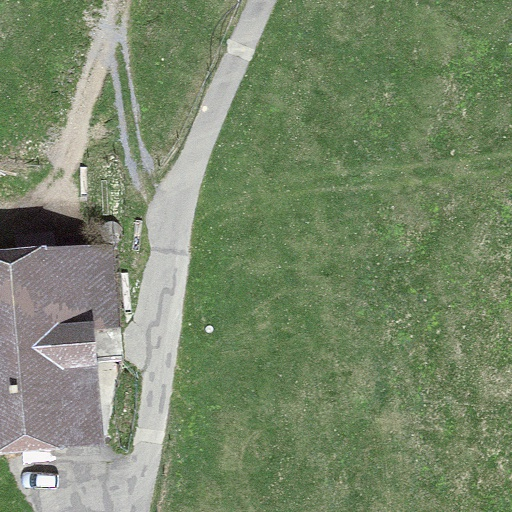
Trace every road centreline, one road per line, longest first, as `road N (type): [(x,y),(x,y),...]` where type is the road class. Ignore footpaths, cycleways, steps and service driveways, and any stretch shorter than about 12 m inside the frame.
road 1 (track): [(132,511),(170,224),(261,0)]
road 2 (track): [(170,224),(142,172),(125,96),(122,0)]
